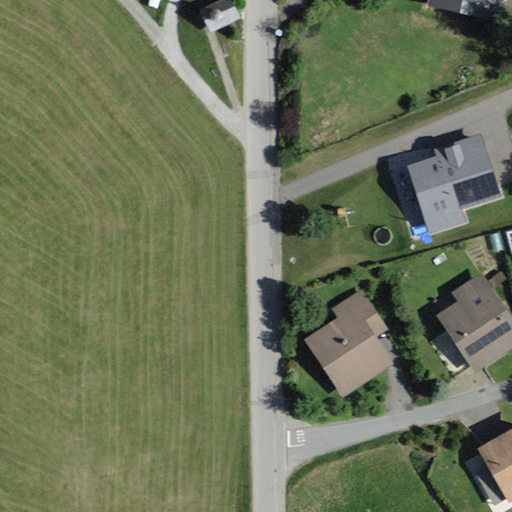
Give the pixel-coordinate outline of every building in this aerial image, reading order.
[(498,0),(425,0),(425,1),(496,15),(498,0)] [(437,157),(409,166),(430,233),(467,222),(463,211),(503,198),(482,132),(434,148),(437,157)] [(511,341),(511,337),(472,275),(441,295),(447,304),(426,317),(462,373),(511,341)] [(383,334),(355,293),(326,312),(331,321),(297,344),(336,401),(385,368),(369,344),(383,334)] [(511,495),(511,426),(466,454),(496,505),(511,495)]
